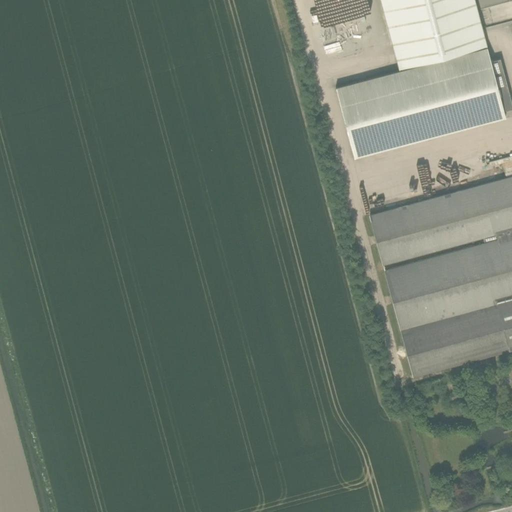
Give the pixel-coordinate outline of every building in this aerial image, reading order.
[(316,0),(320,21),(339,17),(336,2),(343,1),(343,0),(316,0)] [(381,0),(400,70),(487,46),(474,0),(381,0)] [(511,104),(500,58),(490,61),(486,47),(399,70),(335,87),(354,157),(505,117),(504,110),(511,107),(511,104)] [(511,175),(369,214),(383,264),(483,237),(484,242),(384,269),(413,375),(511,348),(511,349),(511,175)] [(376,200),(374,186),(360,188),(362,203),(376,200)] [(461,397),(460,390),(450,392),(452,400),(461,397)]
